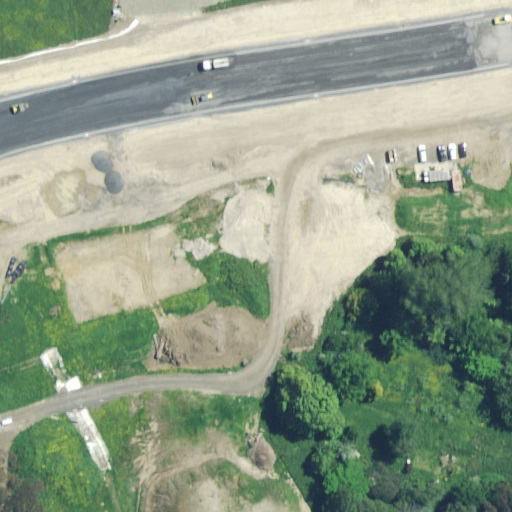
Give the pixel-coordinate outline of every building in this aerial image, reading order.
[(223,75),(220,62),(193,66),(195,80),(223,75)] [(280,114),(255,113),(253,152),(270,153),(269,176),(276,177),(277,168),(322,171),(324,131),(279,129),(280,114)] [(455,161),(451,142),(416,148),(420,168),(455,161)] [(412,172),(408,148),(375,153),(378,178),(412,172)] [(430,430),(423,428),(409,468),(414,470),(411,478),(439,488),(442,480),(451,483),(454,474),(467,478),(471,466),(450,459),(450,457),(440,453),(450,424),(453,425),(454,423),(482,432),(492,404),(391,371),(381,400),(427,415),(425,419),(433,421),(430,430)] [(511,428),(511,426),(496,422),(491,438),(507,443),(511,428)] [(342,439),(331,433),(323,449),(335,455),(342,439)]
